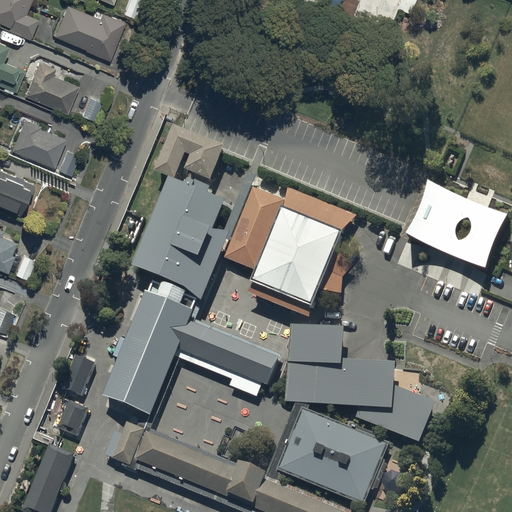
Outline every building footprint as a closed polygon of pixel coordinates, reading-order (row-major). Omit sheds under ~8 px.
[(8,29),(30,38),(39,17),(26,12),(31,0),(0,0),(0,21),(10,25),(8,29)] [(128,0),(124,12),(136,17),(141,0),(128,0)] [(411,13),(416,0),(406,0),(406,1),(402,0),(400,0),(397,8),(411,13)] [(85,49),(109,59),(125,21),(102,11),(100,16),(67,3),(54,34),(86,47),(85,49)] [(0,83),(16,90),(25,67),(18,64),(18,63),(2,56),(8,41),(0,37),(0,83)] [(24,94),(67,111),(79,83),(53,73),(55,66),(38,59),(24,94)] [(89,94),(81,114),(94,119),(102,100),(89,94)] [(191,98),(184,117),(204,124),(211,105),(191,98)] [(11,148),(54,166),(66,136),(40,126),(41,123),(24,116),(11,148)] [(228,152),(178,131),(174,140),(159,177),(166,180),(178,185),(190,159),(194,161),(189,174),(214,185),(223,163),(228,152)] [(59,169),(71,174),(79,154),(67,149),(59,169)] [(0,204),(19,213),(28,193),(29,194),(34,182),(0,167),(0,204)] [(189,294),(204,307),(233,238),(215,237),(227,208),(173,185),(137,273),(189,294)] [(508,219),(489,213),(474,207),(467,204),(450,197),(432,187),(428,201),(423,214),(417,226),(410,239),(430,244),(446,250),(455,254),(468,260),(486,271),(490,257),(496,244),(502,232),(508,219)] [(256,192),(227,261),(259,274),(287,204),(256,192)] [(255,289),(316,315),(346,242),(285,216),(255,289)] [(0,267),(8,271),(15,253),(12,252),(17,240),(1,234),(3,228),(0,227),(0,267)] [(24,253),(16,273),(28,278),(36,258),(24,253)] [(191,325),(195,315),(149,296),(104,401),(153,421),(181,353),(267,390),(279,362),(191,325)] [(0,329),(6,331),(14,312),(0,306),(0,329)] [(292,331),(285,405),(361,413),(356,422),(419,448),(436,408),(397,392),(400,371),(343,365),(346,336),(292,331)] [(96,366),(78,359),(65,390),(83,397),(96,366)] [(89,412),(72,405),(61,431),(79,438),(89,412)] [(364,506),(389,445),(303,411),(278,472),(364,506)] [(138,462),(257,511),(333,511),(266,484),(268,480),(239,468),(237,472),(149,435),(138,462)] [(53,448),(26,511),(52,511),(74,457),(53,448)]
